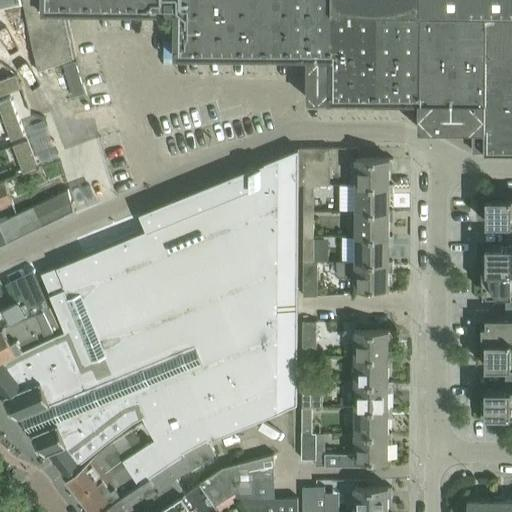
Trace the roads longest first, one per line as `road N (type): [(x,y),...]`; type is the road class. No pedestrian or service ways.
road 1 (residential): [(0,259),(298,134),(406,134),(424,140),(440,164)]
road 2 (residential): [(436,454),(440,164)]
